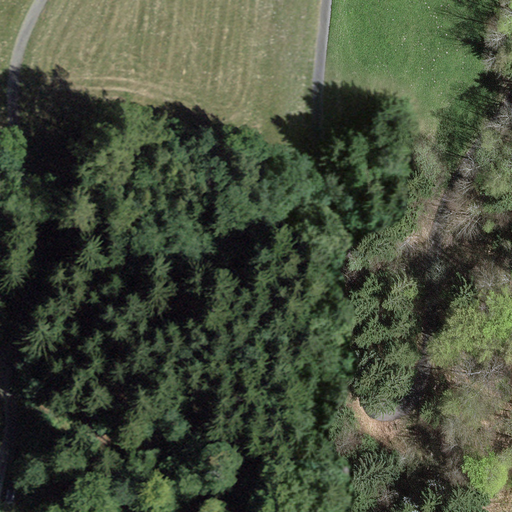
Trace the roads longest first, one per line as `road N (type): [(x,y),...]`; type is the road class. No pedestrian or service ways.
road 1 (track): [(511,94),(438,218),(431,333),(418,394),(389,426),(377,421),(368,409),(355,294),(323,141),(327,0)]
road 2 (track): [(42,0),(14,74),(14,123),(40,246),(11,368)]
